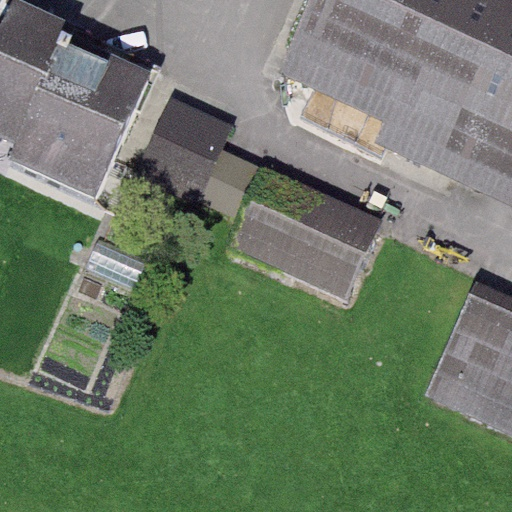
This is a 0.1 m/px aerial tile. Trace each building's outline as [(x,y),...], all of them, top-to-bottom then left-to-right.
[(511,0),(345,0),(294,102),(511,210),(511,0)] [(143,69),(11,8),(0,32),(0,170),(78,207),(143,69)] [(243,147),(165,105),(118,193),(196,235),(243,147)] [(379,232),(262,172),(220,253),(337,313),(379,232)] [(511,318),(461,293),(409,398),(511,448),(511,318)]
